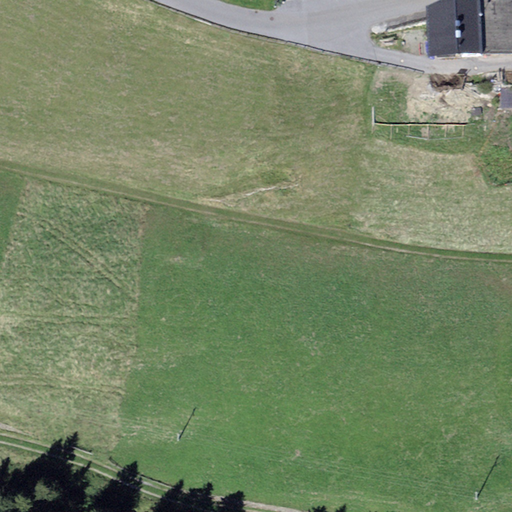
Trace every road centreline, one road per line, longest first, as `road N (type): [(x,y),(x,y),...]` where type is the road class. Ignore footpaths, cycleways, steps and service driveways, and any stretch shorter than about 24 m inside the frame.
road 1 (track): [(0,155),(422,249),(511,252)]
road 2 (track): [(281,511),(179,494),(0,431)]
road 3 (unclassified): [(379,0),(300,24),(193,0)]
